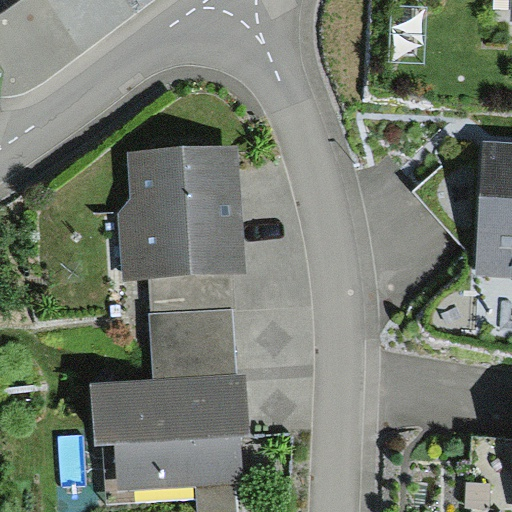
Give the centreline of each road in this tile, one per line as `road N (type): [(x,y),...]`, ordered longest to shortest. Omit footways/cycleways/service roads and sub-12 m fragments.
road 1 (residential): [(239,0),(310,154),(324,219),(334,302),(332,511)]
road 2 (unclassified): [(208,0),(0,148)]
